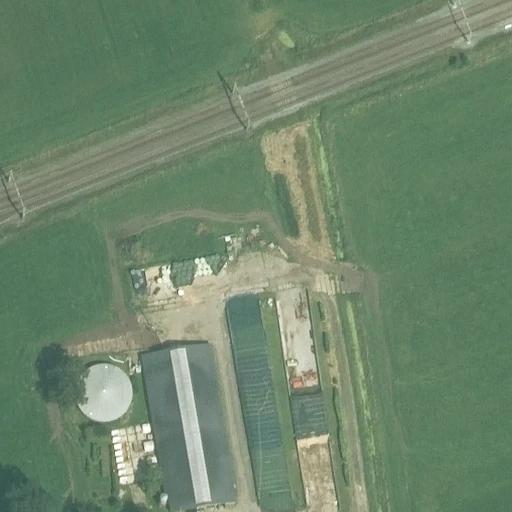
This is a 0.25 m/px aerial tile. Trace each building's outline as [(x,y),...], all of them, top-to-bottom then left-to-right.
[(190,511),(234,504),(207,347),(144,358),(169,511),(190,511)] [(130,387),(129,385),(128,383),(127,381),(126,379),(123,376),(121,375),(118,372),(114,370),(110,369),(106,368),(104,368),(99,369),(95,369),(91,371),(87,373),(84,376),(83,377),(80,381),(79,382),(78,384),(77,386),(76,388),(76,390),(75,392),(75,394),(75,397),(75,399),(75,401),(76,403),(76,405),(77,407),(77,409),(78,410),(80,412),(81,414),(82,416),(84,417),(85,419),(87,420),(91,422),(92,423),(94,424),(99,425),(101,425),(105,425),(107,425),(111,424),(115,422),(117,421),(121,419),(124,416),(125,415),(127,413),(128,411),(129,409),(130,407),(130,405),(131,403),(131,401),(131,399),(132,397),(131,395),(131,393),(131,391),(130,388),(130,387)] [(328,383),(298,387),(311,483),(340,479),(328,383)] [(142,492),(139,435),(120,436),(123,493),(142,492)] [(318,511),(331,511),(332,500),(318,500),(318,511)]
